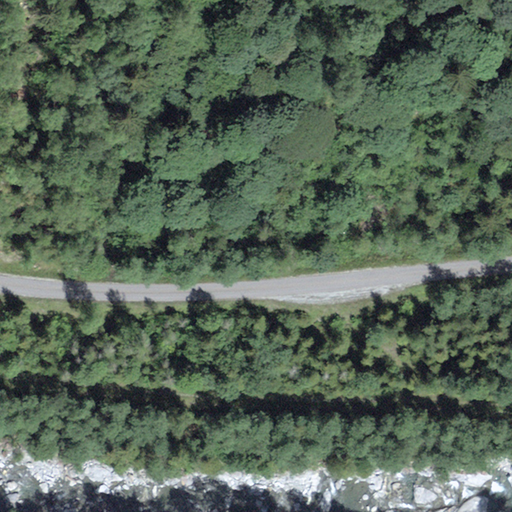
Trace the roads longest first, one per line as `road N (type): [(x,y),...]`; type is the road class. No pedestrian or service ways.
road 1 (unclassified): [(511,267),(161,293),(0,285)]
road 2 (track): [(511,400),(197,395),(0,378)]
